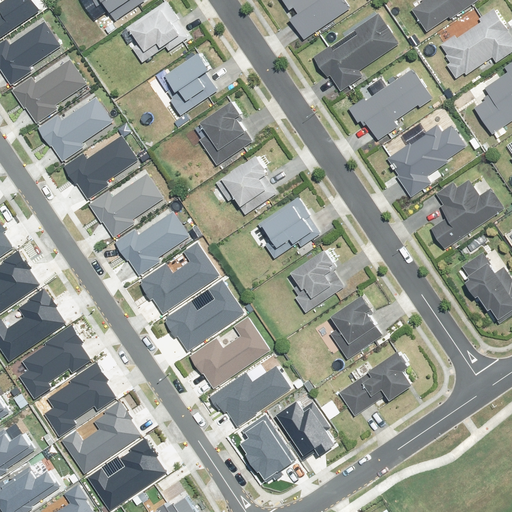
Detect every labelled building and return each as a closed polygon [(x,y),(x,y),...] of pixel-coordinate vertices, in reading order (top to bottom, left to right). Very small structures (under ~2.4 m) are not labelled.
[(41,0),(12,0),(0,8),(0,35),(45,5),(41,0)] [(82,0),(90,12),(102,5),(111,19),(142,0),(82,0)] [(166,0),(126,28),(142,51),(137,54),(142,62),(164,47),(168,52),(192,36),(166,0)] [(297,13),(289,19),(303,39),(348,8),(342,0),(281,0),(289,9),(293,7),(297,13)] [(425,30),(448,15),(450,18),(477,0),(419,0),(410,6),(425,30)] [(455,33),(438,43),(449,61),(445,63),(454,78),(464,72),(466,76),(493,59),(494,61),(511,50),(511,40),(493,9),(477,19),(478,22),(457,35),(455,33)] [(363,75),(359,69),(402,42),(382,11),(353,30),(357,35),(333,50),(330,45),(310,57),(324,78),(328,75),(338,91),(363,75)] [(52,18),(12,43),(8,38),(0,42),(0,54),(16,80),(35,68),(31,62),(66,40),(52,18)] [(194,54),(163,75),(173,91),(177,89),(181,96),(170,103),(178,116),(217,90),(194,54)] [(76,60),(36,86),(33,80),(19,89),(41,123),(59,111),(55,104),(90,82),(76,60)] [(491,134),(511,119),(511,63),(505,68),(507,70),(483,87),(489,95),(472,107),(491,134)] [(362,119),(375,137),(377,140),(398,126),(394,120),(417,104),(419,107),(433,97),(413,68),(365,102),(362,97),(345,109),(356,124),(362,119)] [(105,98),(65,123),(61,117),(48,126),(69,160),(88,148),(84,142),(119,119),(105,98)] [(239,113),(230,100),(197,121),(205,133),(193,141),(204,158),(242,132),(233,117),(239,113)] [(440,132),(435,125),(384,159),(410,198),(432,184),(425,175),(466,147),(451,124),(440,132)] [(130,134),(90,160),(86,154),(72,163),(94,196),(112,185),(108,178),(144,156),(130,134)] [(280,193),(254,155),(219,178),(245,217),(280,193)] [(152,173),(112,199),(109,193),(95,202),(117,236),(135,224),(131,217),(166,195),(152,173)] [(446,217),(430,228),(443,248),(505,209),(485,178),(473,186),(470,180),(456,189),(452,183),(436,193),(442,203),(439,206),(446,217)] [(285,236),(290,244),(309,232),(291,204),(258,226),(271,245),(285,236)] [(181,207),(142,232),(138,227),(124,235),(146,269),(164,258),(160,251),(195,229),(181,207)] [(4,213),(0,215),(0,256),(19,244),(10,231),(14,229),(4,213)] [(176,259),(146,278),(166,309),(225,270),(205,239),(190,249),(197,260),(183,269),(176,259)] [(291,296),(303,313),(346,284),(322,248),(288,272),(300,290),(291,296)] [(511,278),(504,267),(494,274),(487,265),(492,263),(483,250),(461,266),(469,276),(460,282),(472,299),(476,296),(487,312),(491,309),(501,323),(511,314),(511,278)] [(0,316),(49,282),(27,251),(0,269),(0,277),(4,283),(0,285),(0,316)] [(197,294),(167,314),(188,345),(247,306),(226,275),(211,285),(218,296),(204,305),(197,294)] [(10,319),(0,325),(0,343),(13,361),(73,318),(51,287),(21,308),(28,318),(16,327),(10,319)] [(366,316),(372,312),(360,295),(322,321),(330,334),(337,329),(342,337),(334,342),(346,359),(380,336),(366,316)] [(224,334),(194,353),(215,384),(274,346),(253,314),(238,324),(245,335),(231,345),(224,334)] [(22,373),(39,397),(96,358),(84,340),(88,337),(79,323),(25,360),(30,367),(22,373)] [(374,403),(376,405),(409,384),(401,371),(406,367),(396,351),(366,371),(368,373),(337,392),(353,416),(374,403)] [(261,377),(255,369),(214,396),(224,412),(232,407),(242,422),(301,384),(286,361),(261,377)] [(50,412),(67,436),(124,397),(112,379),(116,376),(107,362),(53,399),(58,406),(50,412)] [(0,421),(23,407),(14,393),(0,401),(0,421)] [(110,411),(117,422),(89,439),(84,432),(68,442),(88,472),(150,432),(129,399),(110,411)] [(300,399),(280,412),(294,433),(288,437),(304,460),(337,438),(310,399),(304,404),(300,399)] [(297,457),(269,414),(247,429),(251,435),(241,441),(265,478),(297,457)] [(0,434),(0,475),(46,447),(37,433),(21,443),(11,428),(0,434)] [(134,447),(141,457),(113,475),(108,467),(92,478),(112,508),(174,468),(153,435),(134,447)] [(3,486),(19,511),(27,511),(75,483),(66,469),(49,479),(40,463),(3,486)] [(68,495),(75,506),(65,511),(105,511),(87,483),(68,495)] [(202,511),(190,492),(171,504),(176,511),(202,511)] [(169,501),(152,511),(176,511),(171,504),(169,501)]
